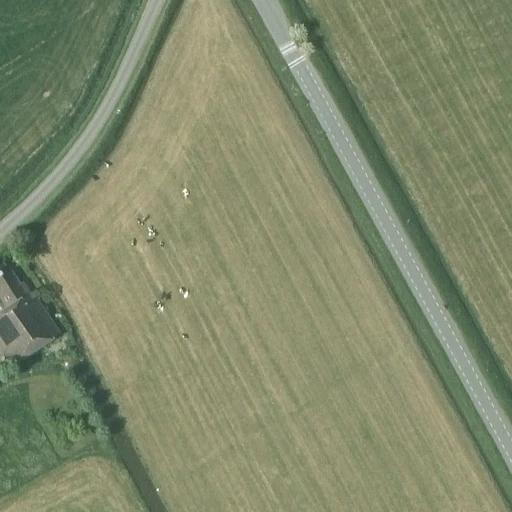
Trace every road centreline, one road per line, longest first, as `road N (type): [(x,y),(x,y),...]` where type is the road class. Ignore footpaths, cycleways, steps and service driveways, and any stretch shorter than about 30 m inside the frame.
road 1 (tertiary): [(511,451),(263,0)]
road 2 (unclassified): [(0,232),(100,120),(157,0)]
